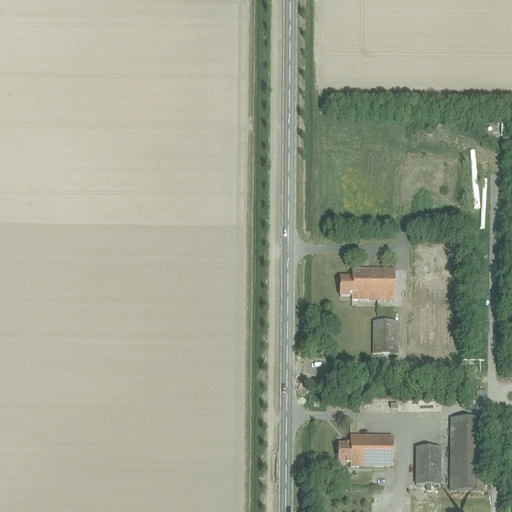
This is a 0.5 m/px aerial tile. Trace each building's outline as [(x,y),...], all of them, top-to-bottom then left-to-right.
[(450,182),(455,189),(472,177),(469,173),(465,177),(459,169),(454,172),(457,177),(450,182)] [(394,301),(394,271),(352,270),(352,278),(340,278),(340,297),(352,297),(352,300),(394,301)] [(397,355),(397,322),(373,322),(373,355),(397,355)] [(481,493),(482,420),(450,420),(449,492),(481,493)] [(391,468),(392,438),(350,438),(350,445),(338,445),(337,464),(349,464),(349,468),(391,468)] [(440,486),(441,449),(415,449),(415,486),(440,486)]
